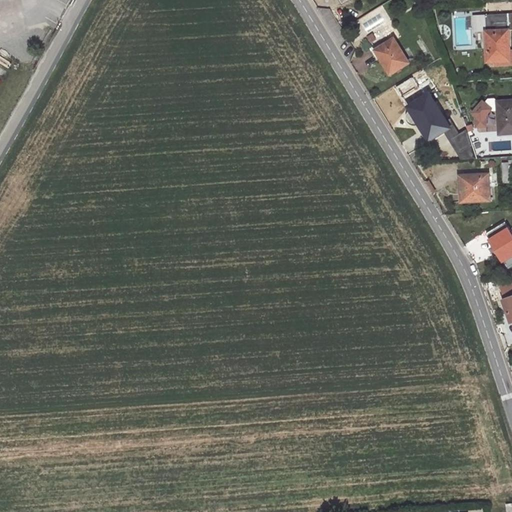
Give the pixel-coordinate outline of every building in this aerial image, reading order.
[(509,14),(485,15),(488,62),(497,61),(511,61),(510,46),(509,14)] [(394,38),(377,49),(382,57),(380,57),(390,73),(409,62),(394,38)] [(511,45),(510,46),(511,61),(497,61),(497,64),(511,63),(511,45)] [(430,94),(409,106),(411,110),(409,112),(407,115),(407,119),(408,122),(411,125),(413,126),(416,126),(420,125),(430,140),(451,127),(430,94)] [(511,100),(497,101),(495,99),(489,100),(485,103),(483,102),(474,111),(474,114),(476,115),(476,125),(479,126),(486,126),(486,118),(485,117),(492,109),(493,110),(498,110),(499,134),(511,133),(511,100)] [(467,132),(453,138),(460,151),(473,145),(467,132)] [(489,174),(466,175),(467,186),(469,186),(469,194),(464,194),(464,202),(490,200),(489,174)] [(467,186),(466,175),(464,175),(464,179),(460,179),(461,193),(463,193),(464,194),(469,194),(469,186),(467,186)] [(511,233),(505,222),(486,233),(503,261),(511,255),(511,233)] [(505,299),(504,299),(511,322),(511,280),(499,281),(505,299)]
